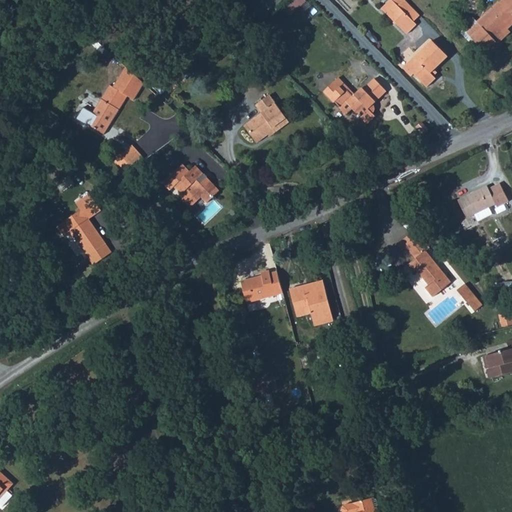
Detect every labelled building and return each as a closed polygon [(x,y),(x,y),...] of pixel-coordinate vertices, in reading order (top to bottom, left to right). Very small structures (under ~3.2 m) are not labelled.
[(307,0),(296,0),(285,8),(290,17),(310,4),(307,0)] [(478,23),(467,34),(484,52),(490,47),(496,42),(493,39),(506,28),(511,22),(511,0),(503,0),(501,3),(478,23)] [(393,3),(384,12),(405,33),(414,24),(393,3)] [(462,27),(467,34),(478,23),(473,17),(462,27)] [(426,44),(403,67),(411,76),(414,73),(426,85),(430,81),(434,76),(429,71),(445,55),(430,39),(426,44)] [(143,91),(127,73),(114,93),(110,91),(92,118),(85,128),(94,134),(102,140),(126,104),(132,108),(143,91)] [(348,91),(350,89),(339,78),(324,92),(335,103),(336,102),(341,107),(340,108),(346,115),(353,109),(367,125),(371,121),(375,117),(373,114),(373,113),(374,112),(375,110),(375,108),(374,106),(373,105),(387,92),(375,79),(365,89),(364,88),(355,95),(354,96),(348,91)] [(266,138),(272,133),(270,131),(275,127),(277,129),(278,131),(291,120),(270,94),(257,105),(263,113),(247,126),(261,143),(266,138)] [(85,128),(92,118),(86,114),(81,121),(77,121),(75,124),(78,127),(84,130),(85,128)] [(123,156),(136,169),(147,158),(135,145),(123,156)] [(176,175),(174,172),(158,187),(166,195),(170,192),(177,199),(186,191),(190,194),(186,198),(191,203),(195,200),(201,205),(207,200),(212,194),(201,183),(196,188),(193,185),(198,180),(190,171),(184,176),(180,172),(176,175)] [(486,184),(457,197),(465,216),(468,214),(495,202),(496,205),(507,200),(499,181),(494,184),(488,186),(486,184)] [(75,203),(89,195),(88,194),(75,202),(75,203)] [(99,211),(89,195),(75,203),(80,210),(62,222),(68,231),(72,238),(78,247),(84,256),(85,256),(102,245),(86,219),(99,211)] [(68,231),(62,222),(56,225),(62,234),(68,231)] [(414,227),(396,241),(401,248),(405,245),(414,256),(405,263),(411,270),(415,268),(426,282),(427,283),(423,286),(431,296),(442,287),(449,280),(437,265),(424,249),(428,246),(414,227)] [(107,253),(102,245),(85,256),(90,264),(107,253)] [(284,293),(278,272),(271,274),(270,271),(261,273),(262,276),(242,282),(248,302),(264,298),(280,294),(284,293)] [(291,288),(295,301),(299,300),(301,307),(312,305),(313,311),(317,324),(327,321),(336,318),(326,281),(307,285),(307,284),(291,288)] [(459,291),(478,313),(486,306),(467,284),(459,291)] [(299,300),(295,301),(299,315),(313,311),(312,305),(301,307),(299,300)] [(490,361),(487,362),(490,374),(511,367),(511,336),(504,339),(505,346),(496,349),(487,352),(490,361)] [(0,500),(3,504),(4,503),(13,492),(8,487),(14,480),(0,467),(0,500)] [(377,511),(373,495),(351,501),(354,511),(377,511)] [(353,511),(354,511),(351,501),(344,503),(342,506),(343,511),(353,511)]
